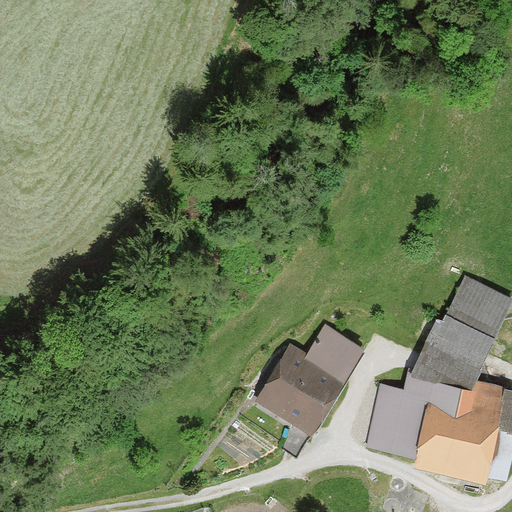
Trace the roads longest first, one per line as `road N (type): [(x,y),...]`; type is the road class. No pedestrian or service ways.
road 1 (track): [(511,486),(503,498),(477,504),(444,498),(403,471),(342,458),(105,511)]
road 2 (track): [(342,458),(343,428),(384,347)]
